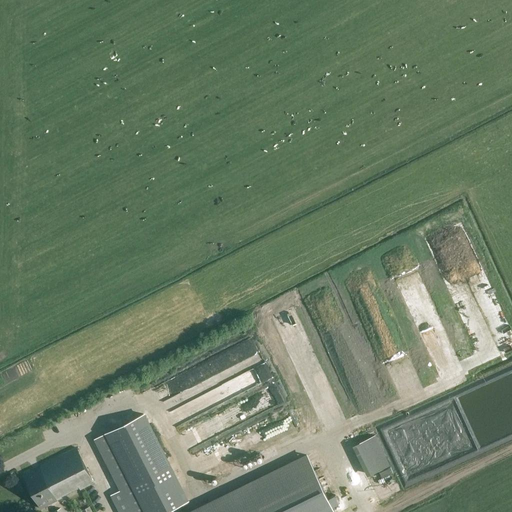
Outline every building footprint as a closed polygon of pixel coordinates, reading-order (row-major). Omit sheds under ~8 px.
[(240,349),(248,358),(255,353),(247,343),(240,349)] [(214,361),(218,370),(225,367),(221,358),(214,361)] [(313,372),(316,383),(324,380),(321,370),(313,372)] [(173,423),(210,415),(208,407),(215,406),(216,409),(220,405),(220,408),(239,404),(244,401),(231,404),(250,393),(246,386),(245,383),(232,386),(228,382),(218,392),(211,399),(209,401),(204,396),(197,400),(194,404),(193,399),(178,403),(180,409),(170,415),(171,419),(173,423)] [(220,433),(270,412),(262,395),(212,416),(220,433)] [(143,413),(106,432),(141,503),(179,484),(143,413)] [(215,486),(298,454),(292,439),(221,466),(222,467),(214,470),(219,481),(214,483),(215,486)] [(59,497),(78,487),(79,488),(95,480),(78,446),(41,465),(42,467),(34,470),(32,469),(25,473),(42,507),(58,499),(59,497)] [(334,511),(307,453),(185,511),(334,511)] [(209,473),(201,476),(205,485),(213,481),(209,473)] [(133,511),(121,489),(110,494),(119,511),(133,511)] [(386,494),(378,499),(382,504),(389,500),(386,494)]
